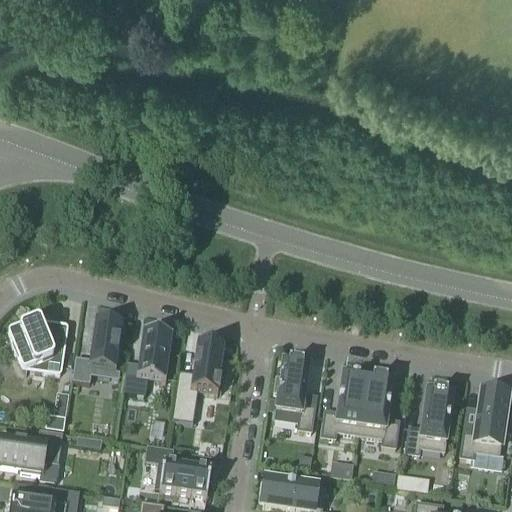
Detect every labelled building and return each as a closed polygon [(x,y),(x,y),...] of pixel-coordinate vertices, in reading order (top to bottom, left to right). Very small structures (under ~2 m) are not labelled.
[(7,338),(7,339),(7,340),(7,341),(20,373),(21,374),(21,375),(22,375),(23,375),(25,376),(55,380),(57,380),(58,380),(59,380),(59,379),(60,378),(60,377),(65,345),(45,342),(40,328),(39,328),(39,327),(38,327),(38,326),(37,326),(36,326),(35,326),(34,326),(9,336),(8,337),(7,338)] [(74,363),(71,387),(88,390),(90,381),(91,373),(115,377),(115,373),(122,330),(94,326),(94,329),(93,331),(88,365),(74,363)] [(122,398),(143,402),(146,386),(164,388),(171,341),(143,337),(136,380),(125,379),(122,398)] [(176,389),(170,427),(192,430),(197,398),(216,401),(217,398),(220,399),(221,388),(222,387),(219,386),(219,384),(218,384),(222,354),(204,351),(196,349),(191,380),(177,378),(176,389)] [(303,366),(287,364),(286,368),(282,367),(279,384),(275,383),(272,399),(277,400),(273,426),(297,430),(296,436),(310,438),(315,403),(304,401),(306,388),(305,388),(307,371),(302,370),(303,366)] [(335,439),(358,442),(367,384),(361,383),(361,380),(349,378),(349,381),(342,380),(339,400),(338,399),(336,412),(337,412),(336,420),(324,418),(320,444),(334,446),(335,439)] [(367,384),(358,442),(381,445),(380,452),(394,454),(398,429),(385,427),(387,419),(387,420),(389,407),(388,407),(391,388),(384,386),(384,383),(373,382),(373,385),(367,384)] [(420,436),(408,435),(404,460),(418,462),(419,455),(443,458),(451,400),(447,400),(447,395),(431,393),(431,397),(426,397),(423,414),(422,414),(420,428),(421,428),(420,436)] [(511,421),(504,420),(506,404),(501,404),(502,399),(486,397),(485,401),(480,401),(478,420),(477,420),(475,432),(476,432),(475,440),(462,438),(459,464),(472,466),(473,459),(498,462),(501,439),(510,441),(511,424),(511,421)] [(53,423),(65,425),(69,401),(56,399),(53,423)] [(44,436),(63,439),(65,425),(53,423),(46,422),(44,436)] [(0,444),(0,473),(40,479),(42,465),(62,468),(66,440),(38,436),(36,450),(0,444)] [(75,451),(99,454),(101,446),(76,442),(75,451)] [(153,495),(160,496),(205,503),(209,476),(170,470),(172,456),(146,453),(144,468),(157,470),(153,495)] [(307,479),(310,463),(298,461),(296,477),(307,479)] [(349,487),(351,472),(330,469),(328,484),(349,487)] [(369,491),(392,494),(394,481),(371,478),(369,491)] [(426,500),(428,485),(396,481),(394,495),(426,500)] [(320,511),(323,495),(265,487),(265,491),(260,491),(258,507),(262,507),(261,511),(320,511)] [(9,503),(7,511),(76,511),(78,499),(50,495),(48,509),(12,503),(9,503)]
